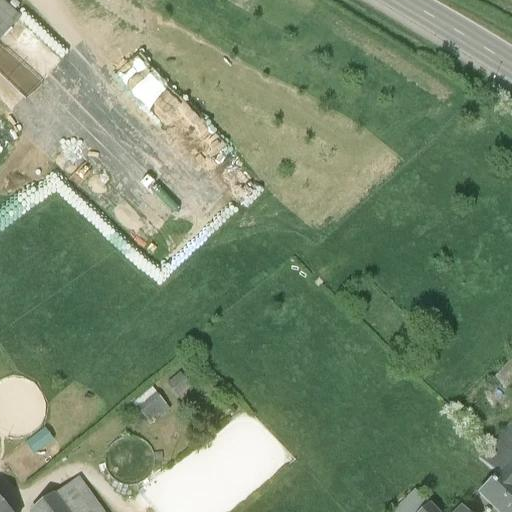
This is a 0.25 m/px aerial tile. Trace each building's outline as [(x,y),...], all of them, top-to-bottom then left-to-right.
[(0,41),(19,21),(0,2),(0,41)] [(511,366),(498,382),(511,394),(511,366)] [(193,386),(181,374),(169,385),(180,397),(193,386)] [(164,398),(142,409),(149,421),(170,410),(164,398)] [(506,472),(511,477),(511,427),(487,451),(506,472)] [(112,483),(119,487),(126,490),(134,490),(142,487),(148,482),(153,475),(155,467),(154,458),(150,450),(144,444),(136,441),(127,440),(119,443),(113,447),(108,453),(105,461),(105,469),(108,476),(112,483)] [(511,511),(511,477),(506,472),(481,495),(497,511),(511,511)] [(104,511),(81,480),(37,511),(104,511)] [(0,511),(11,511),(0,499),(0,511)]
